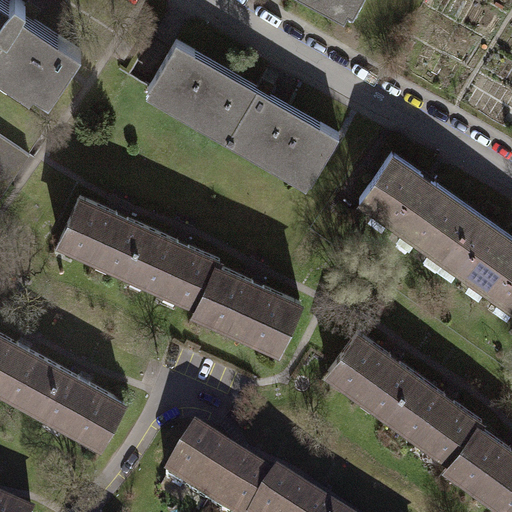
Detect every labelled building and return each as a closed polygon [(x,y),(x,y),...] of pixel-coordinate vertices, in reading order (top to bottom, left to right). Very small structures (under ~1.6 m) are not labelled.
[(0,63),(48,95),(50,92),(80,46),(59,32),(55,38),(30,22),(39,8),(34,5),(26,0),(9,0),(6,5),(0,1),(0,63)] [(320,0),(344,13),(351,0),(320,0)] [(192,48),(172,37),(144,86),(307,180),(336,131),(316,120),(313,126),(262,96),(265,91),(253,84),(250,90),(188,54),(192,48)] [(0,135),(0,190),(25,153),(0,135)] [(475,210),(392,151),(360,195),(443,254),(475,210)] [(145,224),(79,196),(60,240),(126,269),(145,224)] [(511,236),(475,210),(443,254),(511,303),(511,236)] [(220,257),(145,224),(126,269),(200,301),(217,264),(220,257)] [(299,300),(217,264),(200,301),(195,312),(278,348),(299,300)] [(414,374),(354,329),(324,369),(385,414),(414,374)] [(60,365),(0,332),(0,384),(37,405),(60,365)] [(122,399),(60,365),(37,405),(100,439),(122,399)] [(476,420),(414,374),(385,414),(447,459),(474,423),(476,420)] [(511,511),(511,451),(474,423),(447,459),(443,464),(509,511),(511,511)] [(251,511),(271,481),(191,431),(163,475),(222,511),(251,511)] [(330,511),(274,476),(271,481),(251,511),(330,511)]
